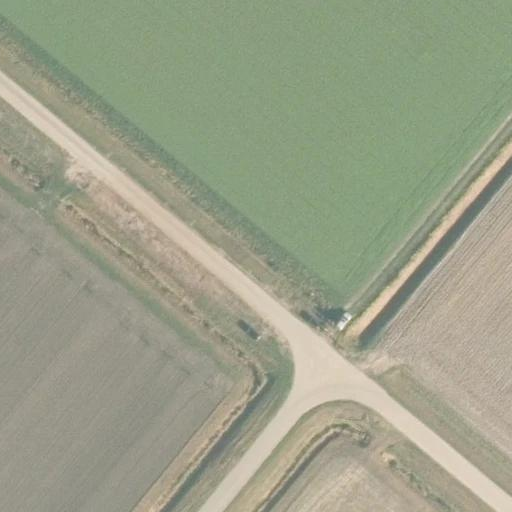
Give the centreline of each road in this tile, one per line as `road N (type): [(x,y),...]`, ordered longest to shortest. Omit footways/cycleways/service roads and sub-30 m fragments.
road 1 (unclassified): [(333,361),(0,83)]
road 2 (unclassified): [(511,510),(333,361)]
road 3 (unclassified): [(209,511),(333,361)]
